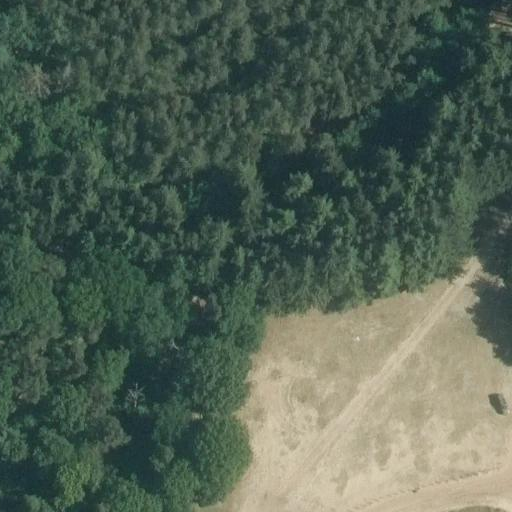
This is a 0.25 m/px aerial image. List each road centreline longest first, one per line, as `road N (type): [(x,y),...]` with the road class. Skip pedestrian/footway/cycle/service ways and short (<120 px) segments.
road 1 (track): [(271,511),(511,216)]
road 2 (track): [(511,447),(346,413)]
road 3 (track): [(511,440),(452,293)]
road 4 (track): [(395,511),(511,484)]
